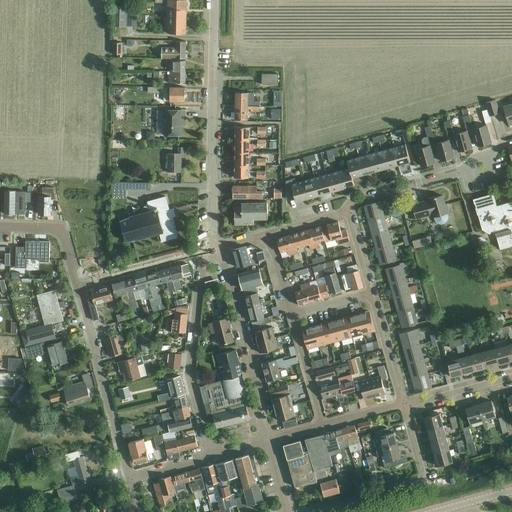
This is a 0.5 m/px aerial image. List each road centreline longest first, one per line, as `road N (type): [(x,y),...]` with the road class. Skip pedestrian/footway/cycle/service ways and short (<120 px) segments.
road 1 (residential): [(210,248),(213,0)]
road 2 (residential): [(209,455),(189,373),(210,248)]
road 3 (residential): [(300,511),(422,478),(403,404)]
road 4 (residential): [(269,439),(223,261),(210,248)]
road 5 (residential): [(128,478),(76,286)]
road 6 (residential): [(346,213),(355,202),(479,166)]
road 7 (residential): [(76,286),(210,248)]
